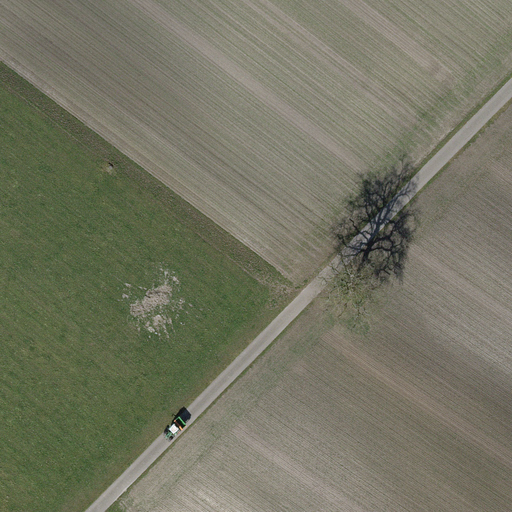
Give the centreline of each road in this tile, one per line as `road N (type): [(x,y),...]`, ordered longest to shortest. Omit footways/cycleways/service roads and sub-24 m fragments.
road 1 (track): [(94,511),(511,86)]
road 2 (track): [(0,35),(319,282)]
